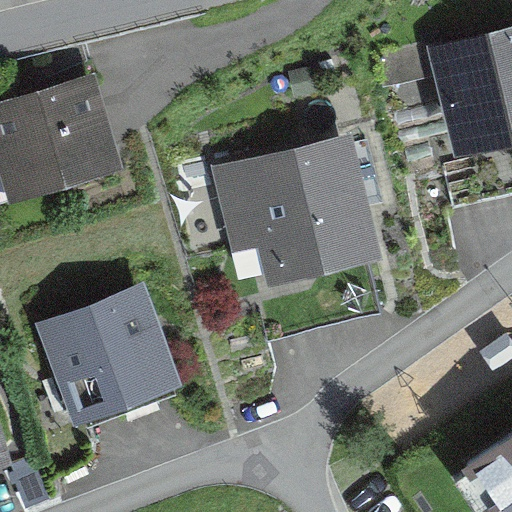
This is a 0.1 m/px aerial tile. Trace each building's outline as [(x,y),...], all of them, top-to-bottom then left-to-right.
[(511,28),(435,47),(457,137),(511,123),(511,28)] [(98,65),(0,93),(0,198),(1,203),(127,167),(98,65)] [(352,131),(205,169),(227,253),(262,244),(274,288),(386,258),(352,131)] [(146,283),(32,325),(71,429),(184,387),(146,283)] [(511,511),(511,442),(478,466),(511,511)]
